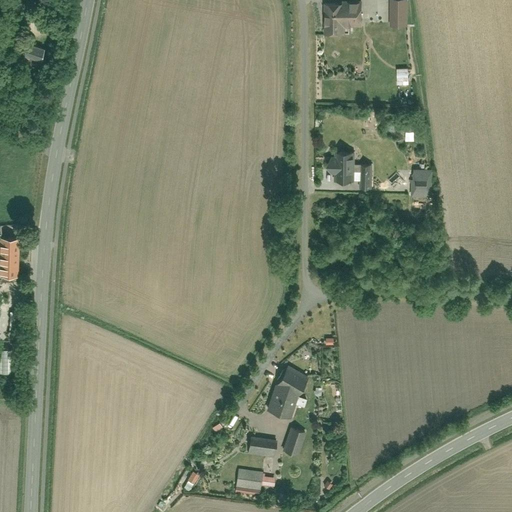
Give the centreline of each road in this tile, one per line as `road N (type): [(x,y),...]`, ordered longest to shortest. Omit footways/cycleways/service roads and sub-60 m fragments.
road 1 (tertiary): [(33,511),(50,194),(87,0)]
road 2 (secondary): [(356,511),(511,418)]
